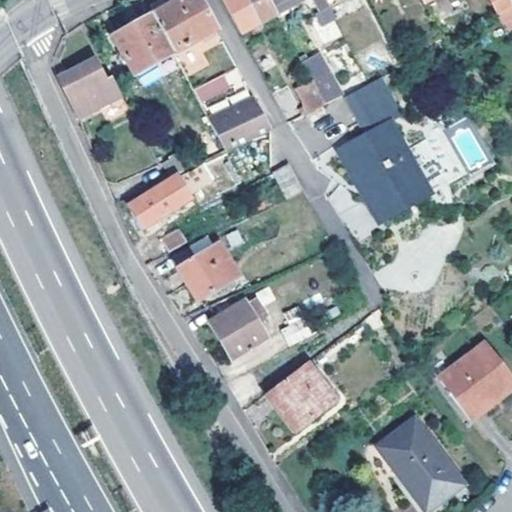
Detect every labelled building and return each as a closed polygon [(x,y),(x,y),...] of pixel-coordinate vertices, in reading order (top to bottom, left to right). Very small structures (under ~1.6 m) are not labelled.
[(198,0),(180,0),(152,15),(173,54),(215,30),(198,0)] [(258,26),(244,0),(221,0),(240,35),(258,26)] [(277,16),(268,0),(244,0),(258,26),(277,16)] [(324,0),(268,0),(277,16),(303,3),(302,0),(312,0),(319,14),(329,9),(324,0)] [(511,13),(511,10),(506,0),(486,0),(497,22),(511,13)] [(320,25),(333,19),(329,9),(319,14),(315,15),(320,25)] [(133,75),(173,54),(152,15),(113,36),(133,75)] [(137,76),(142,86),(173,68),(168,58),(137,76)] [(101,81),(90,61),(56,79),(76,120),(119,97),(108,77),(101,81)] [(222,75),(195,87),(203,105),(230,93),(222,75)] [(328,95),(317,76),(310,79),(312,83),(321,99),(328,95)] [(321,99),(312,83),(294,93),(305,114),(324,105),(321,99)] [(289,97),(299,116),(305,114),(294,93),(288,95),(289,97)] [(299,116),(289,97),(283,100),(292,119),(299,116)] [(225,151),(269,130),(255,104),(210,124),(225,151)] [(362,181),(384,218),(431,191),(389,119),(337,150),(357,184),(362,181)] [(184,170),(171,145),(153,154),(165,180),(184,170)] [(300,190),(287,166),(272,174),(285,198),(300,190)] [(184,170),(126,207),(140,228),(188,199),(186,196),(199,189),(186,169),(184,170)] [(178,231),(161,241),(168,253),(185,243),(178,231)] [(210,235),(189,245),(196,256),(215,244),(210,235)] [(215,244),(196,256),(175,268),(196,302),(235,278),(215,244)] [(265,340),(243,302),(208,322),(231,360),(265,340)] [(305,325),(276,338),(282,351),(311,338),(305,325)] [(471,420),(511,388),(511,375),(489,345),(440,380),(471,420)] [(333,401),(305,363),(267,391),(295,429),(333,401)] [(381,446),(427,511),(431,511),(463,489),(416,422),(381,446)]
